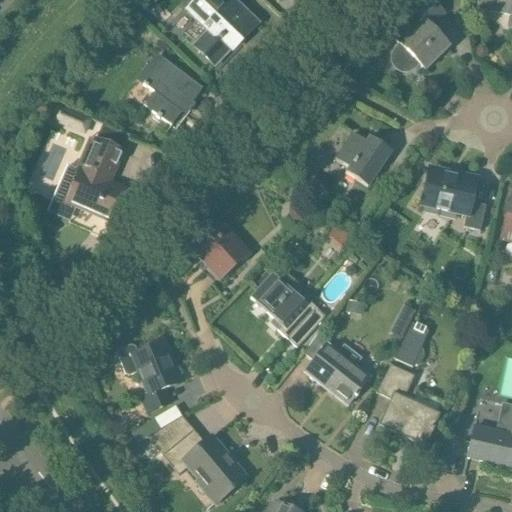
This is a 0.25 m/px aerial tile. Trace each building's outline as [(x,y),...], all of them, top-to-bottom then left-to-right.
[(228,0),(223,6),(216,0),(197,0),(185,13),(194,21),(184,32),(197,45),(194,48),(214,67),(229,51),(231,53),(257,25),(229,0),(228,0)] [(442,14),(428,0),(417,0),(408,9),(413,14),(390,37),(399,46),(394,51),(391,57),(391,65),(394,71),(401,74),(408,74),(414,71),(419,67),(423,72),(447,49),(427,28),(442,14)] [(511,0),(479,0),(478,10),(510,17),(508,28),(511,29),(511,0)] [(202,92),(162,61),(142,88),(153,96),(144,108),(172,129),(191,104),(192,105),(202,92)] [(129,141),(102,128),(95,143),(82,173),(79,172),(65,205),(111,225),(125,192),(109,185),(122,154),(129,141)] [(366,145),(352,135),(335,161),(348,170),(345,175),(367,190),(391,154),(369,140),(366,145)] [(456,180),(429,174),(422,207),(466,218),(463,229),(480,233),(486,207),(471,204),(476,180),(457,176),(456,180)] [(511,194),(502,240),(511,242),(511,194)] [(248,254),(219,222),(189,250),(219,282),(248,254)] [(352,241),(332,225),(323,236),(343,252),(352,241)] [(47,247),(44,237),(34,239),(37,250),(47,247)] [(288,290),(273,276),(251,300),(281,328),(277,332),(296,350),(326,318),(307,301),(310,297),(295,283),(288,290)] [(411,326),(393,360),(412,369),(412,368),(417,367),(420,365),(423,358),(423,353),(420,350),(428,334),(425,332),(426,330),(416,325),(415,328),(411,326)] [(330,341),(320,333),(303,355),(312,362),(303,373),(346,408),(368,380),(326,347),(330,341)] [(173,371),(162,344),(143,352),(130,346),(118,351),(116,355),(124,375),(129,376),(137,373),(147,397),(140,400),(146,415),(170,405),(164,391),(182,384),(176,370),(173,371)] [(413,378),(389,367),(374,394),(389,401),(377,428),(424,449),(438,416),(403,400),(413,378)] [(511,407),(511,408),(504,435),(474,429),(467,459),(511,469),(511,407)] [(156,433),(145,439),(161,459),(172,471),(181,463),(216,505),(246,480),(211,439),(203,445),(192,433),(182,420),(171,426),(156,433)]
